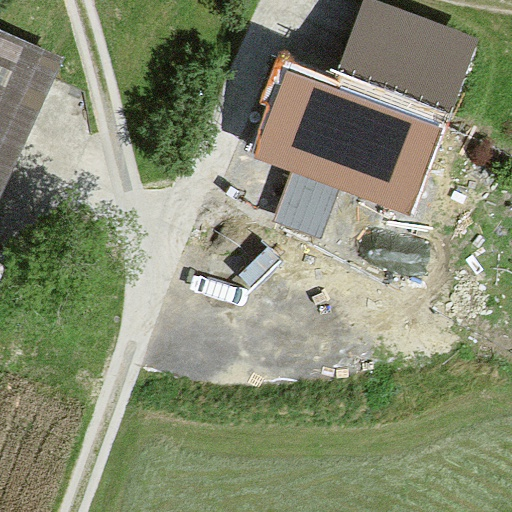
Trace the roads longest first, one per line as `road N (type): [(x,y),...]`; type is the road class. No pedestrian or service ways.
road 1 (track): [(82,0),(143,252),(160,276)]
road 2 (track): [(511,0),(285,0)]
